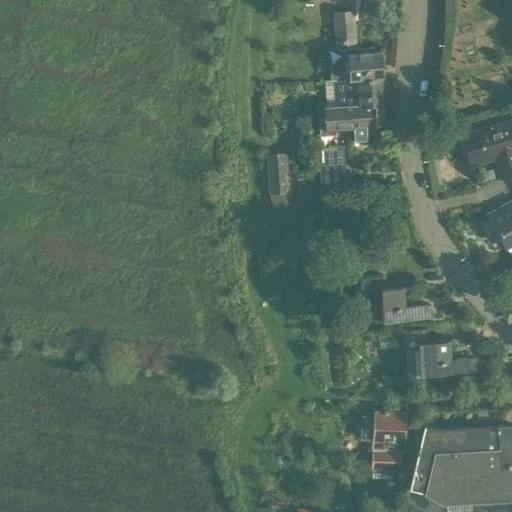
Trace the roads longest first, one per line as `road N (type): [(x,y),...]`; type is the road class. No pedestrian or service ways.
road 1 (track): [(288,372),(248,287),(255,0)]
road 2 (residential): [(511,335),(427,229),(408,123),(415,0)]
road 3 (unknown): [(339,410),(511,402)]
